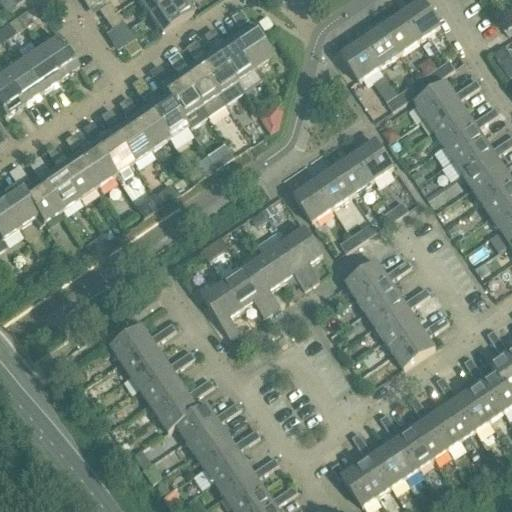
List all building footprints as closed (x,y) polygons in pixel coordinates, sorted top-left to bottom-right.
[(15,9),(8,0),(6,0),(0,4),(0,8),(5,16),(15,9)] [(8,0),(15,9),(24,3),(22,0),(8,0)] [(148,21),(181,0),(180,0),(142,0),(137,4),(148,21)] [(181,0),(148,21),(161,40),(193,18),(181,0)] [(401,18),(420,46),(441,32),(422,4),(401,18)] [(105,24),(115,18),(109,8),(99,15),(105,24)] [(237,31),(246,25),(240,15),(230,21),(237,31)] [(17,22),(23,32),(33,26),(26,16),(17,22)] [(115,18),(105,24),(112,34),(122,27),(115,18)] [(420,46),(401,18),(381,32),(400,59),(420,46)] [(271,29),(268,25),(265,21),(257,27),(263,35),(271,29)] [(23,32),(17,22),(7,29),(14,39),(23,32)] [(232,44),(253,75),(272,63),(250,31),(232,44)] [(400,59),(381,32),(361,45),(380,73),(400,59)] [(212,33),(203,40),(210,50),(219,43),(212,33)] [(38,54),(59,86),(78,74),(57,42),(38,54)] [(253,75),(232,44),(214,56),(242,98),(260,86),(253,75)] [(124,51),(130,61),(140,54),(134,45),(124,51)] [(194,45),(185,52),(192,62),(201,55),(194,45)] [(380,73),(361,45),(340,59),(359,87),(380,73)] [(510,59),(504,50),(492,57),(498,66),(510,59)] [(59,86),(38,54),(19,67),(40,99),(59,86)] [(214,56),(196,68),(217,99),(224,110),(242,98),(214,56)] [(176,57),(167,64),(174,74),(183,67),(176,57)] [(437,72),(443,81),(455,74),(449,65),(437,72)] [(1,78),(23,111),(40,99),(19,67),(1,78)] [(217,99),(196,68),(178,80),(206,122),(224,110),(217,99)] [(164,80),(157,70),(148,76),(155,86),(164,80)] [(443,81),(437,72),(426,80),(432,89),(443,81)] [(23,111),(1,78),(0,79),(0,116),(4,123),(23,111)] [(164,80),(155,86),(164,100),(186,132),(187,131),(188,134),(206,122),(178,80),(169,86),(164,80)] [(146,92),(140,82),(130,88),(137,98),(146,92)] [(465,91),(469,98),(480,91),(476,84),(465,91)] [(446,87),(414,109),(424,123),(456,102),(454,99),(446,87)] [(398,99),(404,108),(415,100),(409,91),(398,99)] [(469,98),(465,91),(454,99),(456,102),(424,123),(433,137),(465,116),(458,106),(469,98)] [(404,108),(398,99),(386,107),(392,116),(404,108)] [(146,112),(168,144),(186,132),(164,100),(146,112)] [(118,108),(124,118),(134,112),(127,102),(118,108)] [(128,124),(150,156),(168,144),(146,112),(128,124)] [(483,119),(488,126),(499,119),(494,112),(483,119)] [(100,120),(106,130),(116,124),(109,114),(100,120)] [(465,116),(433,137),(443,151),(475,130),(472,127),(465,116)] [(488,126),(483,119),(472,127),(475,130),(443,151),(452,165),(484,144),(477,134),(488,126)] [(150,156),(128,124),(110,136),(132,168),(150,156)] [(82,132),(89,142),(98,136),(91,126),(82,132)] [(382,138),(389,149),(400,142),(395,136),(388,134),(382,138)] [(110,136),(93,148),(114,180),(116,179),(123,185),(131,179),(129,170),(132,168),(110,136)] [(64,144),(71,154),(80,148),(73,138),(64,144)] [(511,140),(502,147),(507,154),(511,150),(511,140)] [(484,144),(452,165),(462,180),(494,158),(491,155),(484,144)] [(354,160),(373,187),(394,173),(375,146),(354,160)] [(507,154),(502,147),(491,155),(494,158),(462,180),(471,194),(503,172),(496,162),(507,154)] [(75,160),(96,192),(114,180),(93,148),(75,160)] [(46,156),(53,166),(62,160),(55,150),(46,156)] [(57,172),(78,204),(96,192),(75,160),(57,172)] [(373,187),(354,160),(334,173),(353,201),(373,187)] [(28,168),(35,178),(44,172),(37,162),(28,168)] [(24,180),(17,171),(8,177),(15,187),(24,180)] [(44,172),(35,178),(39,184),(60,216),(78,204),(57,172),(48,178),(44,172)] [(503,172),(471,194),(481,208),(511,186),(511,185),(510,183),(503,172)] [(353,201),(334,173),(314,186),(333,214),(353,201)] [(425,186),(418,176),(410,181),(417,192),(425,186)] [(511,182),(510,183),(511,185),(511,186),(481,208),(490,222),(511,207),(511,182)] [(60,216),(39,184),(21,196),(20,197),(37,220),(36,221),(41,229),(60,216)] [(333,214),(314,186),(293,200),(312,228),(333,214)] [(0,204),(18,232),(36,221),(37,220),(20,197),(21,196),(16,188),(0,198),(0,204)] [(18,232),(0,204),(0,254),(5,251),(0,245),(18,232)] [(391,214),(397,223),(408,216),(402,207),(391,214)] [(511,207),(490,222),(500,236),(511,228),(511,207)] [(397,223),(391,214),(380,222),(386,231),(397,223)] [(264,227),(260,220),(253,224),(258,232),(264,227)] [(511,228),(500,236),(509,250),(511,248),(511,228)] [(351,241),(357,250),(369,242),(363,233),(351,241)] [(283,248),(312,290),(320,285),(309,270),(323,261),(304,234),(283,248)] [(357,250),(351,241),(340,249),(346,257),(357,250)] [(312,290),(283,248),(264,261),(282,289),(294,280),(304,295),(312,290)] [(282,289),(264,261),(244,275),(272,317),(280,312),(270,297),(282,289)] [(395,272),(400,279),(411,272),(406,265),(395,272)] [(345,290),(355,304),(386,283),(384,280),(377,268),(345,290)] [(400,279),(395,272),(384,280),(386,283),(355,304),(365,318),(396,297),(389,287),(400,279)] [(272,317),(244,275),(224,288),(242,316),(254,307),(264,322),(272,317)] [(242,316),(224,288),(203,302),(231,344),(240,339),(230,324),(242,316)] [(414,300),(419,307),(430,300),(425,293),(414,300)] [(396,297),(365,318),(374,332),(406,311),(403,308),(396,297)] [(419,307),(414,300),(403,308),(406,311),(374,332),(384,346),(415,325),(408,315),(419,307)] [(433,328),(438,335),(449,328),(444,321),(433,328)] [(415,325),(384,346),(394,361),(425,339),(422,336),(415,325)] [(161,336),(166,343),(177,335),(172,328),(161,336)] [(438,335),(433,328),(422,336),(425,339),(394,361),(403,375),(435,354),(427,342),(438,335)] [(111,353),(121,367),(152,346),(150,343),(142,332),(111,353)] [(495,351),(502,346),(494,335),(487,340),(495,351)] [(166,343),(161,336),(150,343),(152,346),(121,367),(130,381),(162,360),(155,350),(166,343)] [(502,346),(495,351),(502,362),(506,359),(511,367),(511,355),(509,357),(502,346)] [(180,364),(184,371),(195,363),(191,356),(180,364)] [(491,369),(497,377),(511,400),(511,399),(511,367),(506,359),(502,362),(491,369)] [(162,360),(130,381),(140,396),(171,374),(169,371),(162,360)] [(472,378),(479,373),(472,363),(465,367),(472,378)] [(184,371),(180,364),(169,371),(171,374),(140,396),(149,410),(181,389),(174,378),(184,371)] [(479,373),(472,378),(479,389),(484,386),(504,417),(511,411),(511,399),(511,400),(497,377),(486,384),(479,373)] [(444,397),(451,392),(444,381),(437,386),(444,397)] [(199,392),(203,399),(214,391),(210,384),(199,392)] [(469,396),(490,426),(504,417),(484,386),(479,389),(469,396)] [(181,389),(149,410),(159,424),(190,403),(188,399),(181,389)] [(203,399),(199,392),(188,399),(190,403),(159,424),(169,438),(177,433),(176,432),(199,416),(192,406),(203,399)] [(451,392),(444,397),(452,408),(455,405),(476,436),(490,426),(469,396),(458,403),(451,392)] [(416,416),(423,411),(416,400),(409,405),(416,416)] [(441,415),(462,446),(476,436),(455,405),(452,408),(441,415)] [(227,414),(231,421),(242,414),(237,407),(227,414)] [(176,432),(177,433),(186,447),(218,425),(216,422),(208,410),(199,416),(176,432)] [(423,411),(416,416),(424,427),(427,424),(448,455),(462,446),(441,415),(431,422),(423,411)] [(231,421),(227,414),(216,422),(218,425),(186,447),(196,461),(228,439),(220,429),(231,421)] [(388,435),(395,430),(387,419),(380,424),(388,435)] [(413,434),(433,465),(448,455),(427,424),(424,427),(413,434)] [(395,430),(388,435),(395,446),(399,444),(419,474),(433,465),(413,434),(402,441),(395,430)] [(245,442),(250,449),(261,442),(256,435),(245,442)] [(360,454),(367,449),(359,438),(352,443),(360,454)] [(228,439),(196,461),(205,475),(237,453),(234,449),(228,439)] [(250,449),(245,442),(234,449),(237,453),(205,475),(215,489),(246,467),(239,456),(250,449)] [(385,453),(405,484),(419,474),(399,444),(395,446),(385,453)] [(131,455),(127,448),(122,452),(126,458),(131,455)] [(367,449),(360,454),(367,465),(370,463),(391,493),(405,484),(385,453),(374,460),(367,449)] [(152,470),(142,457),(134,463),(144,476),(152,470)] [(264,470),(269,477),(280,470),(275,463),(264,470)] [(356,472),(377,503),(391,493),(370,463),(367,465),(356,472)] [(246,467),(215,489),(224,503),(256,481),(253,477),(246,467)] [(363,511),(377,503),(356,472),(346,479),(338,467),(331,472),(339,484),(342,482),(362,511),(363,511)] [(269,477),(264,470),(253,477),(256,481),(224,503),(230,511),(240,511),(265,495),(258,484),(269,477)] [(283,498),(288,505),(299,497),(294,491),(283,498)] [(265,495),(240,511),(270,511),(275,509),(272,505),(265,495)] [(277,511),(288,505),(283,498),(272,505),(275,509),(270,511),(277,511)]
